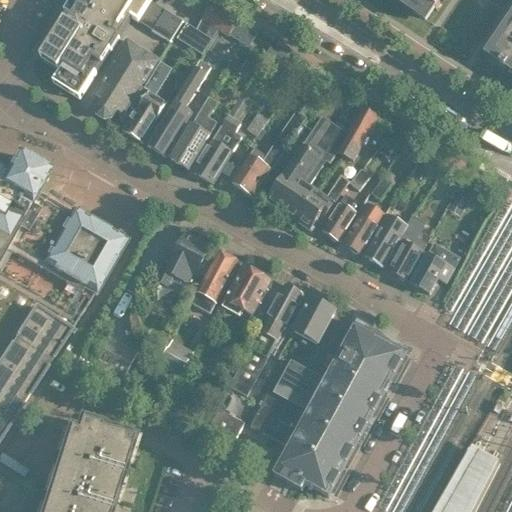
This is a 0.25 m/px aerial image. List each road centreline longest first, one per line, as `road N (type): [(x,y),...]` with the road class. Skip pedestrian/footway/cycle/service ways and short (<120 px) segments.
road 1 (residential): [(349,511),(440,344),(0,100)]
road 2 (tertiary): [(511,142),(284,0)]
